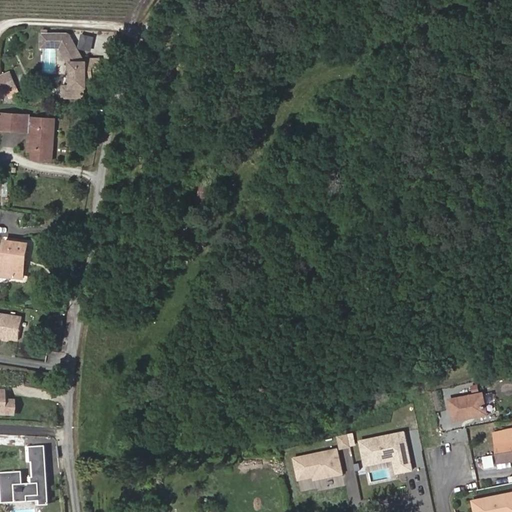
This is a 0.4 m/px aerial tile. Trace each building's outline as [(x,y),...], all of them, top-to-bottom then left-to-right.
[(101,73),(100,59),(84,59),(69,33),(41,33),(41,48),(61,48),(69,62),(69,71),(72,71),(72,86),(69,86),(69,97),(85,97),(85,88),(88,88),(88,78),(88,73),(93,73),(101,73)] [(16,88),(12,78),(5,81),(9,91),(16,88)] [(0,129),(30,132),(30,118),(30,115),(0,113),(0,129)] [(53,160),(56,119),(35,118),(34,151),(34,158),(53,160)] [(0,275),(20,278),(23,258),(27,259),(29,243),(6,240),(4,256),(0,255),(0,275)] [(0,336),(20,340),(23,317),(0,313),(0,336)] [(4,398),(5,388),(0,388),(0,414),(13,415),(14,398),(4,398)] [(470,414),(486,411),(483,393),(451,400),(455,420),(471,417),(470,414)] [(417,470),(408,430),(361,440),(366,466),(395,461),(397,474),(417,470)] [(341,447),(341,449),(353,447),(350,433),(338,436),(341,447)] [(511,459),(511,441),(496,444),(498,462),(511,460),(511,459)] [(28,464),(29,477),(27,477),(27,483),(19,483),(18,471),(0,471),(0,502),(35,500),(35,505),(45,504),(41,447),(25,448),(26,464),(28,464)] [(341,449),(341,447),(295,456),(300,480),(314,478),(315,481),(346,474),(341,449)] [(511,465),(511,462),(511,460),(498,462),(499,468),(511,465)] [(511,511),(511,493),(474,501),(476,511),(511,511)]
